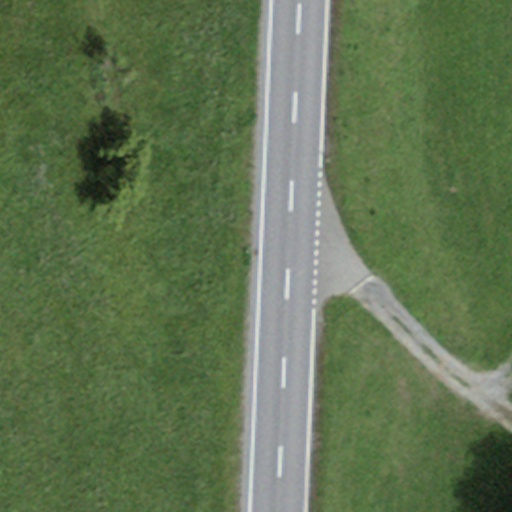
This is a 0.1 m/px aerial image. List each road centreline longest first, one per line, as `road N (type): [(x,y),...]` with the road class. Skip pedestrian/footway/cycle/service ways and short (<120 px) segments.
road 1 (secondary): [(295,0),(274,511)]
road 2 (track): [(286,221),(511,436)]
